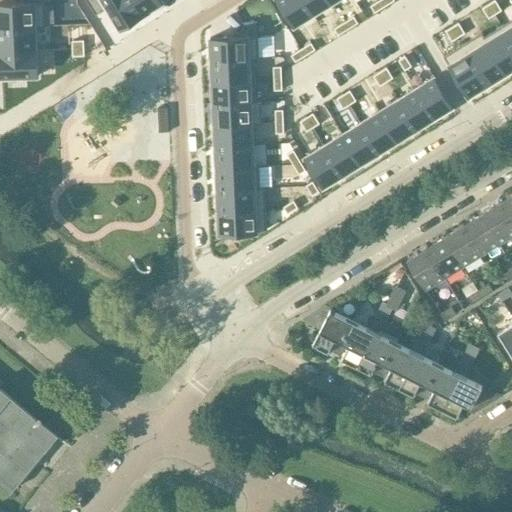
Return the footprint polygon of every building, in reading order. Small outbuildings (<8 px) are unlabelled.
[(23,0),(23,2),(0,2),(0,27),(35,26),(35,27),(45,27),(45,26),(44,1),(49,1),(48,0),(23,0)] [(131,0),(86,0),(96,15),(107,8),(120,29),(141,16),(131,0)] [(131,0),(141,16),(162,2),(160,0),(131,0)] [(303,0),(277,0),(293,26),(313,14),(303,0)] [(329,0),(303,0),(313,14),(331,3),(329,0)] [(494,0),(488,4),(495,14),(501,10),(494,0)] [(488,4),(481,8),(488,19),(495,14),(488,4)] [(367,5),(360,9),(367,20),(373,15),(367,5)] [(360,9),(354,13),(360,24),(367,20),(360,9)] [(511,18),(501,25),(511,42),(511,18)] [(458,23),(451,27),(458,37),(465,33),(458,23)] [(484,36),(483,37),(506,73),(511,69),(511,42),(501,25),(484,36)] [(35,26),(0,27),(0,52),(36,50),(35,27),(35,26)] [(451,27),(445,31),(451,41),(458,37),(451,27)] [(330,28),(324,32),(330,42),(337,38),(330,28)] [(324,32),(317,36),(323,46),(330,42),(324,32)] [(480,33),(462,44),(487,85),(506,73),(483,37),(484,36),(481,32),(480,33)] [(257,35),(209,37),(210,60),(253,58),(254,59),(258,59),(258,58),(257,35)] [(83,40),(71,41),(71,49),(83,48),(83,40)] [(462,44),(443,56),(468,97),(487,85),(462,44)] [(416,46),(406,53),(410,60),(420,53),(416,46)] [(83,48),(71,49),(72,56),(84,56),(83,48)] [(300,49),(290,55),(295,62),(305,56),(300,49)] [(36,50),(0,52),(0,77),(38,75),(36,50)] [(253,58),(210,60),(211,82),(254,80),(254,59),(253,58)] [(385,66),(378,70),(385,80),(391,76),(385,66)] [(280,67),(272,67),(273,79),(281,79),(280,67)] [(378,70),(372,74),(378,84),(385,80),(378,70)] [(434,75),(415,87),(434,118),(453,106),(434,75)] [(281,79),(273,79),(273,91),(282,90),(281,79)] [(254,80),(211,82),(212,103),(255,101),(255,100),(254,80)] [(415,87),(396,99),(415,129),(434,118),(415,87)] [(348,88),(342,93),(348,103),(355,99),(348,88)] [(342,93),(335,97),(342,107),(348,103),(342,93)] [(396,99),(378,110),(397,141),(415,129),(396,99)] [(255,101),(212,103),(213,125),(252,123),(252,124),(261,124),(261,123),(260,101),(260,100),(255,100),(255,101)] [(282,110),(274,110),(275,122),(283,122),(282,110)] [(378,110),(360,122),(379,152),(397,141),(378,110)] [(312,111),(305,115),(311,126),(318,121),(312,111)] [(305,115),(298,119),(305,130),(311,126),(305,115)] [(283,122),(275,122),(275,134),(284,134),(283,122)] [(360,122),(341,133),(360,163),(379,152),(360,122)] [(252,123),(213,125),(214,146),(253,145),(252,124),(252,123)] [(341,133),(323,144),(342,175),(360,163),(341,133)] [(323,144),(304,156),(323,187),(342,175),(323,144)] [(253,145),(214,146),(215,168),(254,166),(254,165),(253,145)] [(293,150),(286,154),(292,164),(299,160),(293,150)] [(299,160),(292,164),(298,175),(305,170),(299,160)] [(254,166),(215,168),(216,190),(259,188),(259,187),(258,166),(258,165),(254,165),(254,166)] [(312,181),(305,185),(312,196),(319,191),(312,181)] [(259,188),(216,190),(217,211),(265,209),(264,187),(264,186),(259,187),(259,188)] [(511,194),(500,202),(511,221),(511,194)] [(293,200),(283,207),(287,214),(298,208),(293,200)] [(511,221),(500,202),(481,214),(500,243),(511,235),(511,221)] [(265,209),(217,211),(218,234),(261,232),(266,229),(265,209)] [(481,214),(463,226),(481,255),(500,243),(481,214)] [(463,226),(444,237),(462,266),(481,255),(463,226)] [(444,237),(426,249),(444,278),(462,266),(444,237)] [(426,249),(407,260),(425,290),(444,278),(426,249)] [(511,268),(503,274),(508,281),(511,278),(511,268)] [(488,283),(477,290),(482,298),(492,291),(488,283)] [(387,305),(391,307),(395,309),(404,291),(396,287),(387,305)] [(511,293),(508,287),(498,294),(502,301),(511,294),(511,293)] [(466,297),(471,304),(482,298),(477,290),(466,297)] [(391,307),(387,305),(383,303),(376,316),(384,320),(391,307)] [(451,307),(440,313),(444,321),(455,314),(451,307)] [(330,309),(328,313),(320,309),(305,319),(321,327),(312,344),(329,353),(332,347),(337,350),(352,320),(330,309)] [(384,320),(376,316),(370,328),(374,330),(356,366),(372,374),(374,369),(380,372),(395,341),(402,329),(384,320)] [(374,330),(370,328),(352,320),(337,350),(343,353),(340,358),(356,366),(374,330)] [(511,322),(497,332),(511,356),(511,322)] [(426,324),(419,337),(428,341),(434,328),(426,324)] [(438,363),(421,354),(428,341),(419,337),(413,350),(417,352),(399,388),(415,396),(417,391),(423,393),(438,363)] [(417,352),(413,350),(395,341),(380,372),(386,375),(383,380),(399,388),(417,352)] [(469,344),(462,358),(471,362),(477,348),(469,344)] [(500,394),(464,376),(471,362),(462,358),(455,372),(460,374),(442,410),(458,418),(464,405),(470,408),(471,406),(476,409),(500,394)] [(455,372),(438,363),(423,393),(428,396),(426,402),(442,410),(460,374),(455,372)] [(55,434),(4,392),(0,388),(0,479),(10,488),(34,459),(37,455),(55,434)]
